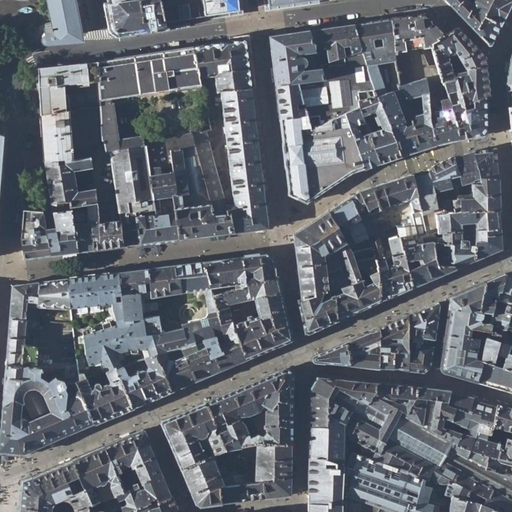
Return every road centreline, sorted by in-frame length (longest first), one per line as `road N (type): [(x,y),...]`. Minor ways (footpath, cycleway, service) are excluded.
road 1 (residential): [(420,0),(254,24)]
road 2 (residential): [(100,47),(254,24)]
